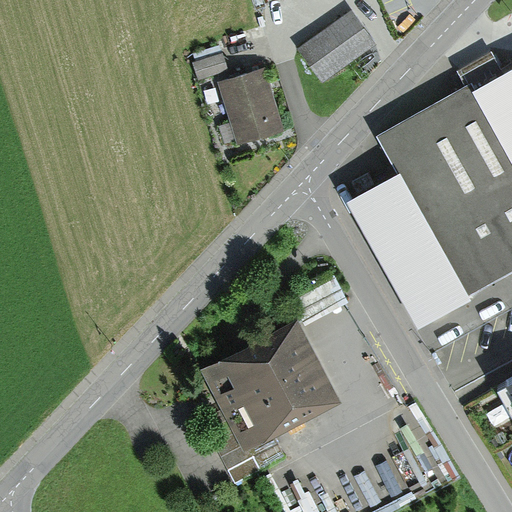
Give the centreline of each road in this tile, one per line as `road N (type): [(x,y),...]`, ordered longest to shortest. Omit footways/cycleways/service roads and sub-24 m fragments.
road 1 (unclassified): [(302,183),(0,504)]
road 2 (residential): [(506,511),(302,183)]
road 3 (unclassified): [(474,0),(302,183)]
